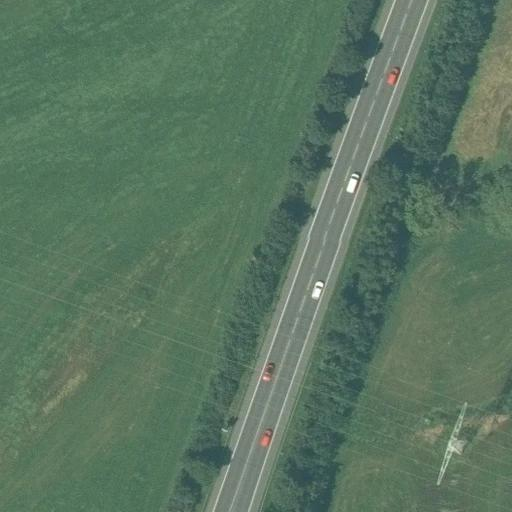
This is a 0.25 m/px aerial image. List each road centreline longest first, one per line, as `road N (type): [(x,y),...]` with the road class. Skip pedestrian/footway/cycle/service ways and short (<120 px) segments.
road 1 (primary): [(413,0),(230,511)]
road 2 (track): [(155,511),(282,172)]
